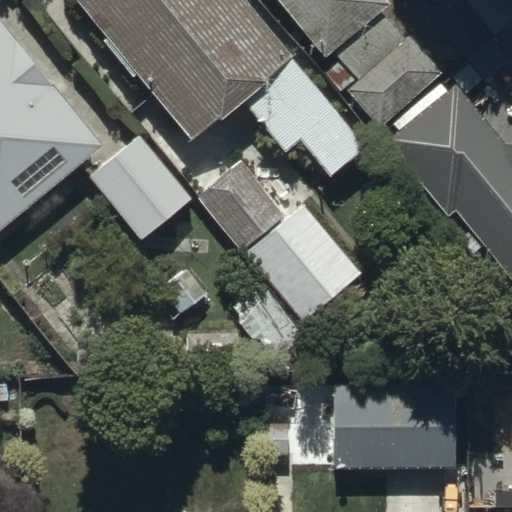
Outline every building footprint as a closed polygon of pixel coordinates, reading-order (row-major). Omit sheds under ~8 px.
[(246,0),(72,0),(184,137),(236,95),(283,152),(295,142),(325,179),(365,146),(246,0)] [(275,0),(321,56),(389,0),(275,0)] [(379,12),(332,54),(339,61),(323,75),(374,132),(437,76),(379,12)] [(0,14),(0,214),(98,135),(0,14)] [(457,86),(386,144),(446,218),(455,211),(511,282),(511,142),(500,141),(457,86)] [(133,126),(89,160),(141,226),(184,192),(133,126)] [(300,202),(286,215),(235,157),(193,194),(241,249),(301,319),(359,270),(300,202)] [(306,333),(260,282),(230,309),(276,360),(306,333)] [(209,377),(207,425),(249,427),(248,452),(286,454),(288,420),(261,419),(263,380),(209,377)] [(332,383),(331,468),(450,468),(451,383),(332,383)]
